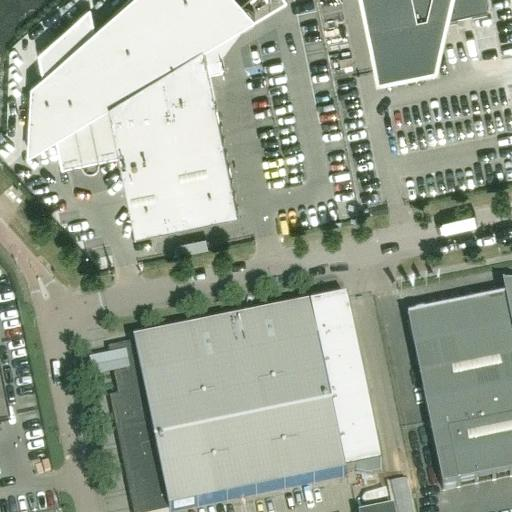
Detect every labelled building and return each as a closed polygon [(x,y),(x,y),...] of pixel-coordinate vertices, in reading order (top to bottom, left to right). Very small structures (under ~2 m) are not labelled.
[(238,210),(210,73),(222,71),(219,56),(207,59),(204,44),(254,13),(242,0),(124,0),(95,27),(90,5),(38,51),(43,73),(31,83),(27,153),(56,136),(62,166),(119,154),(135,231),(238,210)] [(407,0),(412,21),(374,28),(382,69),(431,59),(441,16),(488,6),(486,0),(407,0)] [(511,477),(511,290),(505,291),(504,289),(503,290),(505,302),(408,322),(442,492),(511,477)] [(382,471),(347,302),(108,351),(118,398),(109,400),(132,511),(179,511),(346,478),(382,471)] [(122,354),(86,362),(90,382),(126,374),(122,354)] [(414,511),(414,508),(408,480),(388,485),(393,511),(414,511)]
